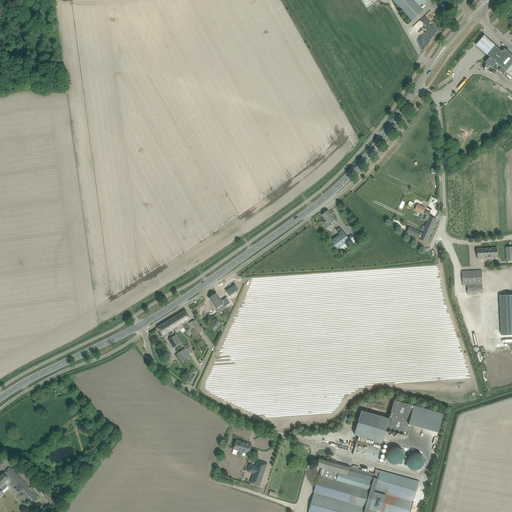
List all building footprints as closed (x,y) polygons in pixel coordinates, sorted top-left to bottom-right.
[(423,10),(420,7),(414,0),(393,0),(412,20),(423,10)] [(488,55),(496,46),(490,41),(485,36),(477,45),(483,51),(488,55)] [(496,46),(488,55),(490,57),(485,62),(485,63),(486,64),(484,69),(493,73),(494,74),(497,69),(495,68),(492,67),(497,62),(501,66),(498,70),(504,73),(505,71),(507,72),(511,76),(511,55),(504,48),(502,51),(496,46)] [(414,210),(423,214),(426,208),(417,204),(414,210)] [(321,222),(324,226),(326,229),(332,224),(330,221),(334,218),(328,210),(322,215),(325,219),(321,222)] [(419,239),(426,242),(436,219),(430,216),(426,224),(425,228),(419,239)] [(409,227),(408,229),(406,233),(418,238),(420,234),(421,232),(409,227)] [(340,246),(342,250),(355,241),(351,235),(347,238),(342,230),(338,233),(339,234),(330,241),(336,249),(340,246)] [(477,248),(477,259),(488,259),(488,257),(497,257),(497,248),(477,248)] [(447,261),(448,276),(457,275),(456,260),(447,261)] [(461,271),(462,285),(482,284),(481,270),(461,271)] [(234,284),(225,290),(229,296),(238,290),(234,284)] [(216,293),(209,298),(216,308),(224,302),(226,305),(230,303),(227,298),(221,301),(216,293)] [(511,294),(499,295),(501,335),(511,334),(511,294)] [(185,310),(176,316),(181,324),(190,319),(185,310)] [(176,316),(168,321),(173,329),(178,326),(180,329),(183,328),(181,324),(176,316)] [(192,321),(196,329),(199,334),(202,331),(200,327),(195,319),(192,321)] [(173,329),(168,321),(157,327),(158,327),(159,329),(156,331),(160,337),(162,335),(163,336),(167,333),(173,329)] [(211,326),(215,330),(221,325),(216,321),(211,326)] [(177,335),(174,337),(169,339),(173,346),(180,342),(177,335)] [(184,346),(185,349),(189,355),(193,352),(189,346),(187,344),(184,346)] [(189,355),(185,349),(176,354),(181,362),(190,357),(189,355)] [(192,371),(185,380),(190,383),(196,374),(192,371)] [(394,400),(389,418),(386,429),(405,435),(408,424),(410,418),(411,416),(411,415),(411,413),(414,405),(394,400)] [(408,424),(438,432),(443,414),(414,405),(411,413),(411,415),(411,416),(410,418),(408,424)] [(358,435),(382,442),(386,429),(389,418),(361,410),(354,435),(358,436),(358,435)] [(358,436),(353,455),(377,461),(382,442),(358,435),(358,436)] [(248,453),(250,449),(252,444),(245,442),(244,443),(236,440),(234,448),(232,453),(236,454),(237,450),(242,452),(242,451),(248,453)] [(386,455),(386,456),(386,457),(386,458),(386,459),(387,459),(387,460),(388,461),(389,462),(389,463),(390,463),(391,464),(392,464),(393,464),(394,465),(395,465),(396,465),(397,465),(398,464),(399,464),(400,463),(401,463),(401,462),(402,462),(402,461),(403,460),(404,459),(404,458),(404,457),(404,456),(404,455),(404,454),(404,453),(404,452),(403,451),(403,450),(402,449),(401,448),(400,448),(400,447),(399,447),(398,446),(397,446),(396,446),(395,446),(394,446),(393,446),(392,447),(391,447),(390,447),(390,448),(389,448),(388,449),(387,450),(387,451),(386,452),(386,453),(386,454),(386,455)] [(406,460),(406,461),(406,462),(406,463),(406,464),(407,465),(407,466),(408,467),(408,468),(409,468),(410,469),(411,470),(412,470),(413,470),(414,470),(415,470),(416,470),(417,470),(418,470),(419,469),(420,469),(421,468),(422,467),(423,466),(423,465),(424,465),(424,464),(424,463),(424,462),(424,461),(424,460),(424,459),(424,458),(424,457),(423,457),(423,456),(422,455),(421,454),(420,453),(419,453),(419,452),(418,452),(417,452),(416,452),(415,452),(414,452),(413,452),(412,452),(411,453),(410,453),(409,454),(408,454),(408,455),(407,456),(407,457),(406,458),(406,459),(406,460)] [(408,511),(412,501),(413,501),(418,481),(376,469),(374,474),(349,466),(320,458),(317,466),(322,468),(325,469),(324,472),(323,476),(319,475),(314,493),(311,503),(308,511),(408,511)] [(250,464),(247,472),(253,473),(250,483),(260,486),(265,469),(250,464)] [(0,496),(1,497),(4,494),(2,491),(7,486),(4,482),(7,479),(9,482),(10,481),(16,487),(15,489),(18,493),(20,491),(23,494),(22,495),(25,499),(26,498),(31,502),(38,496),(32,490),(34,489),(31,486),(30,488),(14,472),(11,469),(5,475),(4,474),(0,477),(0,496)] [(52,505),(53,504),(55,506),(58,503),(56,501),(57,500),(48,491),(43,497),(52,505)]
